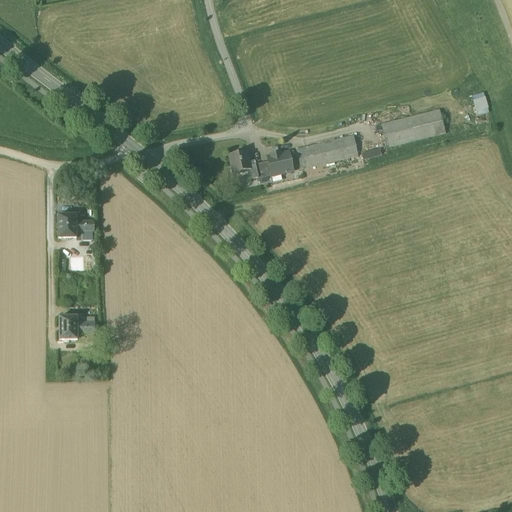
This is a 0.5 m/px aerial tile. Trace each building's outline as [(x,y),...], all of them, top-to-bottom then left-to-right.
[(484,94),(472,97),(477,117),(489,114),(484,94)] [(439,112),(381,127),(387,150),(445,135),(439,112)] [(353,138),(296,151),(301,171),(358,157),(353,138)] [(361,154),(363,160),(381,156),(380,150),(361,154)] [(245,153),(229,157),(233,175),(246,172),(249,182),(258,180),(258,179),(255,166),(249,167),(245,153)] [(288,155),(279,157),(279,155),(271,157),(271,159),(267,160),(268,163),(271,177),(292,172),(288,155)] [(268,163),(255,166),(258,179),(258,180),(259,186),(272,183),(271,177),(268,163)] [(76,217),(58,217),(58,240),(76,240),(76,234),(76,223),(76,217)] [(94,223),(76,223),(76,234),(94,233),(94,223)] [(66,319),(59,319),(59,342),(77,342),(77,335),(77,325),(77,318),(66,319)] [(94,325),(77,325),(77,335),(95,335),(94,325)]
